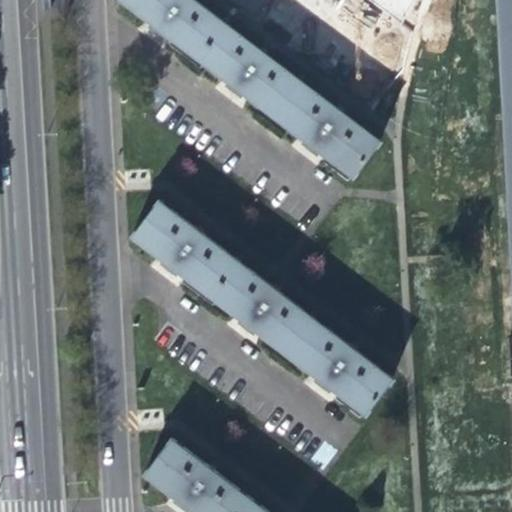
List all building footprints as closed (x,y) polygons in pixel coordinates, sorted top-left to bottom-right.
[(51,0),(42,0),(44,19),(52,19),(51,0)] [(404,18),(417,0),(372,0),(392,14),(404,18)] [(511,0),(498,0),(511,257),(511,0)] [(196,49),(179,49),(173,49),(173,26),(128,27),(128,43),(130,79),(132,122),(142,121),(143,138),(144,172),(210,170),(209,154),(200,154),(200,152),(194,152),(194,138),(196,138),(196,129),(196,118),(182,118),(182,101),(176,101),(175,86),(181,86),(197,85),(196,49)] [(210,222),(193,222),(187,223),(187,200),(142,201),(142,216),(144,253),(146,295),(156,294),(157,311),(158,345),(224,343),(223,327),(214,327),(214,325),(208,326),(208,311),(210,311),(210,302),(210,292),(196,292),(196,275),(190,275),(189,259),(195,259),(211,259),(210,222)] [(243,431),(226,431),(220,431),(219,409),(174,409),(175,425),(176,461),(179,504),(189,503),(189,511),(242,511),(242,500),(229,501),(229,484),(222,484),(222,468),(228,468),(243,468),(243,431)]
